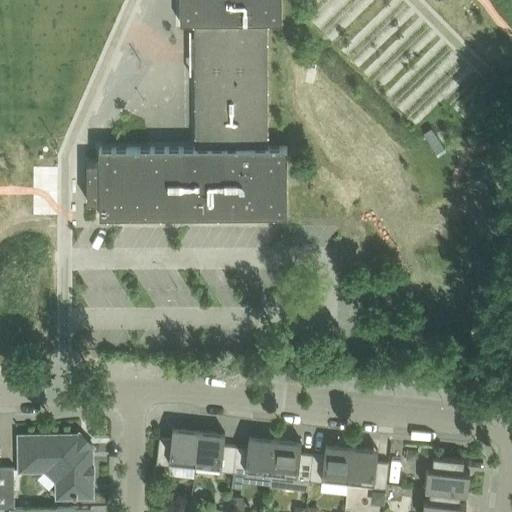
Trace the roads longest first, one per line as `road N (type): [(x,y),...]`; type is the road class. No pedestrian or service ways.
road 1 (residential): [(511,429),(499,421),(140,391)]
road 2 (residential): [(140,391),(0,388)]
road 3 (residential): [(127,511),(140,391)]
